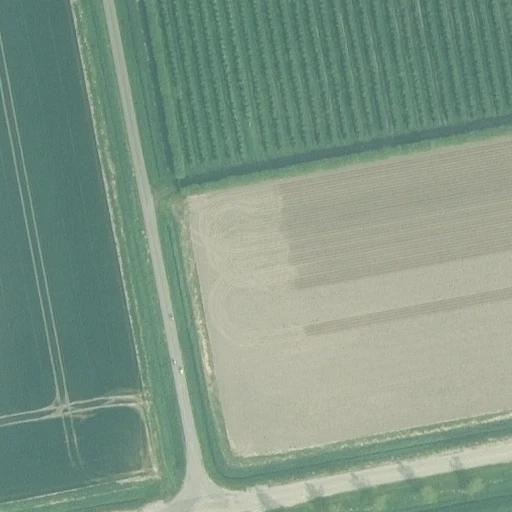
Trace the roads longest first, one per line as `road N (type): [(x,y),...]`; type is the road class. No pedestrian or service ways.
road 1 (unclassified): [(192,511),(102,0)]
road 2 (unclassified): [(243,511),(511,459)]
